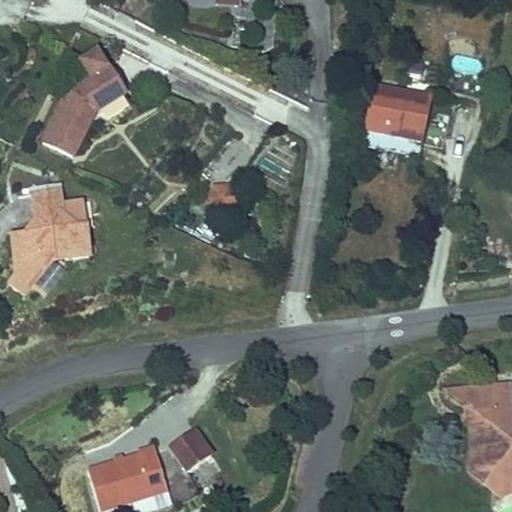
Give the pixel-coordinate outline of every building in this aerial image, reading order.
[(237,10),(237,0),(215,0),(215,7),(237,10)] [(96,114),(125,96),(108,67),(105,69),(96,54),(81,64),(89,78),(69,91),(42,144),(72,159),(92,120),(86,117),(90,109),(93,108),(96,114)] [(454,54),(452,67),(480,72),(482,60),(454,54)] [(419,158),(431,99),(373,87),(360,146),(419,158)] [(455,107),(452,135),(465,137),(468,108),(455,107)] [(96,114),(93,108),(90,109),(86,117),(92,120),(96,114)] [(267,169),(290,175),(295,155),(272,150),(267,169)] [(210,184),(209,210),(236,211),(237,185),(210,184)] [(33,194),(61,191),(60,185),(33,188),(33,194)] [(62,205),(61,191),(33,194),(18,195),(18,197),(35,210),(36,220),(36,221),(43,220),(64,218),(62,205)] [(89,258),(86,228),(93,227),(90,202),(83,202),(62,205),(64,218),(43,220),(45,231),(27,233),(12,235),(16,272),(14,276),(32,290),(54,262),(60,255),(64,254),(65,261),(89,258)] [(45,231),(43,220),(36,221),(27,233),(45,231)] [(511,376),(444,381),(451,414),(466,414),(464,470),(496,493),(511,490),(511,376)] [(193,433),(171,446),(189,474),(210,460),(193,433)] [(99,511),(104,511),(167,494),(155,451),(88,471),(99,511)]
